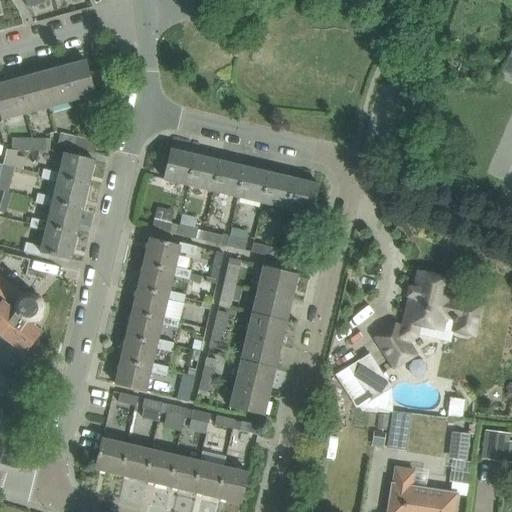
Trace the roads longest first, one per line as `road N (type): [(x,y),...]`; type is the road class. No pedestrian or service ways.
road 1 (residential): [(45,496),(141,108)]
road 2 (residential): [(273,511),(350,165)]
road 3 (residential): [(350,165),(141,108)]
road 4 (residential): [(511,238),(363,182),(350,165)]
road 5 (residential): [(0,52),(145,13)]
